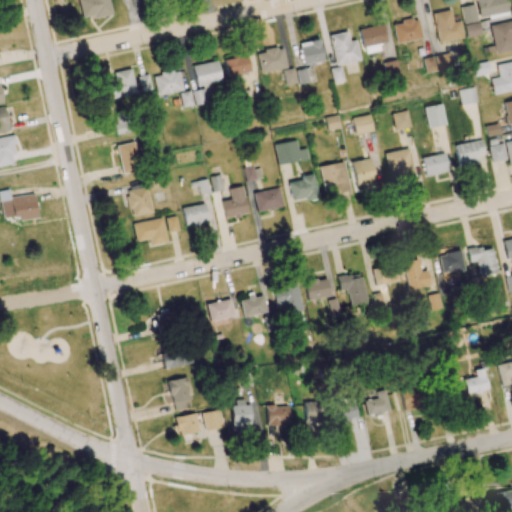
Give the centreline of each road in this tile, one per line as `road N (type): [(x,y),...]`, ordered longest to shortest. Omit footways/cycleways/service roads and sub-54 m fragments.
road 1 (tertiary): [(142,511),(33,0)]
road 2 (residential): [(0,304),(511,197)]
road 3 (tertiary): [(511,439),(341,477),(197,471),(131,457)]
road 4 (residential): [(46,58),(313,0)]
road 5 (residential): [(131,457),(0,401)]
